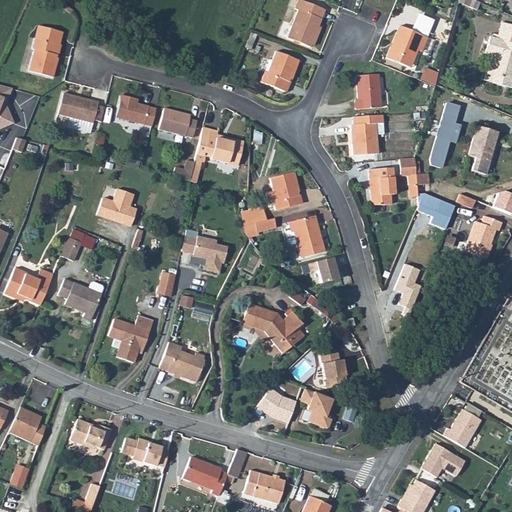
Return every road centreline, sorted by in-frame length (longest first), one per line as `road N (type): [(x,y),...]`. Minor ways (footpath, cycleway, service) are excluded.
road 1 (residential): [(0,342),(165,418),(381,479)]
road 2 (residential): [(420,413),(399,392),(336,191),(296,134)]
road 3 (residential): [(296,134),(227,97),(91,66)]
road 4 (residential): [(511,270),(420,413)]
